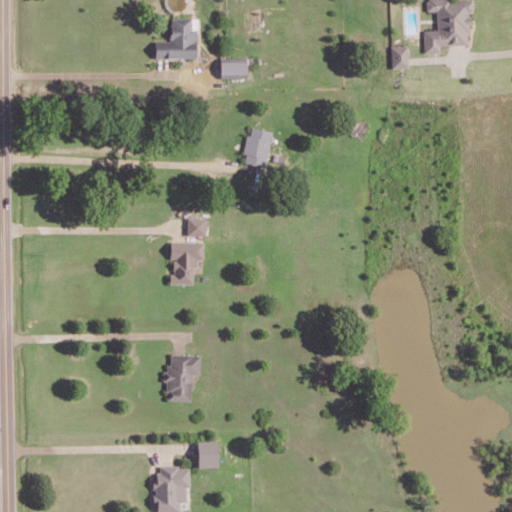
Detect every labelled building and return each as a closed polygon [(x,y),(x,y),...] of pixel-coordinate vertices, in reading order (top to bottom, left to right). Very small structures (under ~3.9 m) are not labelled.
[(423,52),(440,51),(440,45),(469,44),(467,10),(472,10),(471,0),(426,0),(426,10),(436,10),(437,29),(422,30),(423,52)] [(155,57),(196,58),(196,17),(172,17),(172,40),(155,40),(155,57)] [(408,67),(407,45),(390,45),(391,67),(408,67)] [(247,77),(247,62),(220,62),(220,77),(247,77)] [(266,167),(274,131),(251,126),(243,162),(266,167)] [(188,235),(206,235),(206,218),(188,218),(188,235)] [(195,283),(195,259),(205,260),(205,241),(170,241),(170,259),(172,259),(172,283),(195,283)] [(201,354),(168,353),(167,399),(191,400),(192,373),(201,374),(201,354)] [(197,467),(217,466),(216,439),(196,440),(197,467)] [(179,511),(180,486),(190,486),(190,465),(156,465),(156,511),(179,511)]
